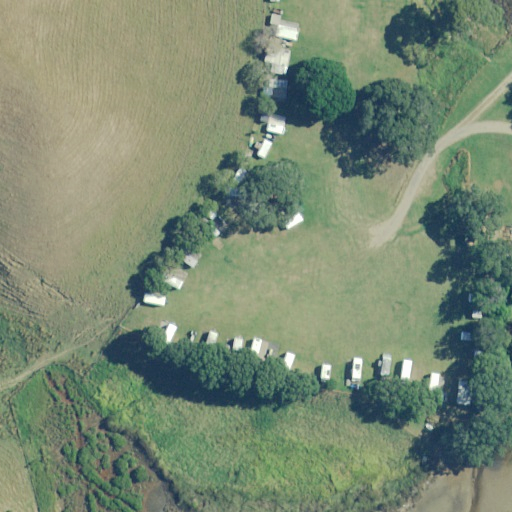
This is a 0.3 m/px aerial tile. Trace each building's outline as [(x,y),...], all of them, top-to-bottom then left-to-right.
[(284,25),(280,25),(281,15),(268,13),(265,38),(295,41),(297,23),(285,22),(284,25)] [(264,47),(262,63),(275,65),(274,73),(287,75),(290,50),(264,47)] [(261,78),(260,96),(274,97),(274,89),(286,90),(287,80),(261,78)] [(273,124),(252,120),(250,130),(281,136),(285,117),(274,115),(273,124)] [(261,142),(256,139),(252,147),(257,149),(253,156),(261,160),(271,142),(263,138),(261,142)] [(248,170),(238,165),(229,180),(239,186),(248,170)] [(222,232),(210,221),(198,235),(210,246),(222,232)] [(462,267),(461,280),(483,283),(485,270),(462,267)] [(159,290),(149,285),(139,302),(149,308),(159,290)] [(177,324),(160,318),(153,343),(170,349),(177,324)] [(484,331),(459,329),(458,342),(483,344),(484,331)] [(214,348),(217,332),(206,330),(203,346),(214,348)] [(242,356),(244,337),(225,335),(223,354),(242,356)] [(258,363),(262,338),(250,336),(246,361),(258,363)] [(489,350),(472,349),(471,359),(488,360),(489,350)] [(290,374),(294,353),(284,351),(280,372),(290,374)] [(388,378),(391,353),(377,351),(375,376),(388,378)] [(362,357),(350,356),(349,383),(361,384),(362,357)] [(333,362),(319,360),(317,383),(330,385),(333,362)] [(425,363),(414,362),(412,380),(423,381),(425,363)] [(449,370),(439,369),(437,390),(448,390),(449,370)] [(468,395),(468,379),(456,379),(456,401),(472,402),(472,395),(468,395)]
